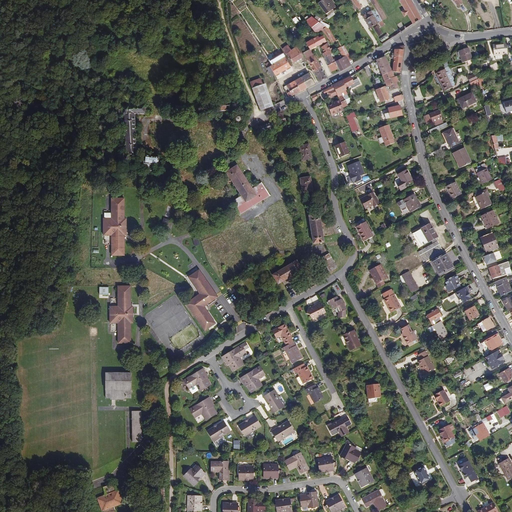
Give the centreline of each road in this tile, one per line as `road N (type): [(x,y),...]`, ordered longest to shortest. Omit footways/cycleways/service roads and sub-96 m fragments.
road 1 (residential): [(407,35),(403,84),(424,171),(511,341)]
road 2 (residential): [(340,272),(458,494)]
road 3 (residential): [(304,94),(354,249),(340,272)]
road 4 (residential): [(213,511),(219,490),(325,480),(340,482),(357,511)]
road 5 (track): [(0,262),(65,110)]
road 6 (track): [(199,361),(166,390),(171,511)]
